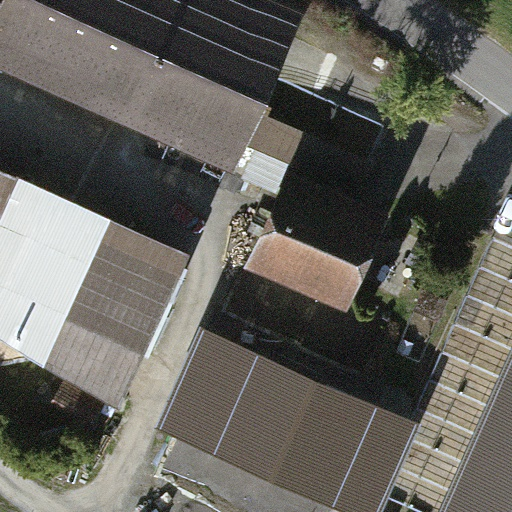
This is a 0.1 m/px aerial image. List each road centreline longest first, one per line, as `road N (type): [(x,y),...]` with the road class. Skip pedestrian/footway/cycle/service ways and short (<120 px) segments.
road 1 (track): [(0,87),(240,195),(98,511)]
road 2 (unclassified): [(393,0),(511,83)]
